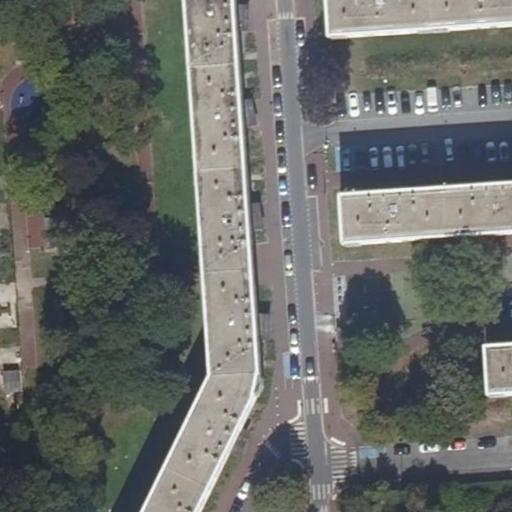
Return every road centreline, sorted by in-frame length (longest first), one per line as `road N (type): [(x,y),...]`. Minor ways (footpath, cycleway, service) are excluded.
road 1 (residential): [(284,0),(316,470)]
road 2 (residential): [(316,470),(511,455)]
